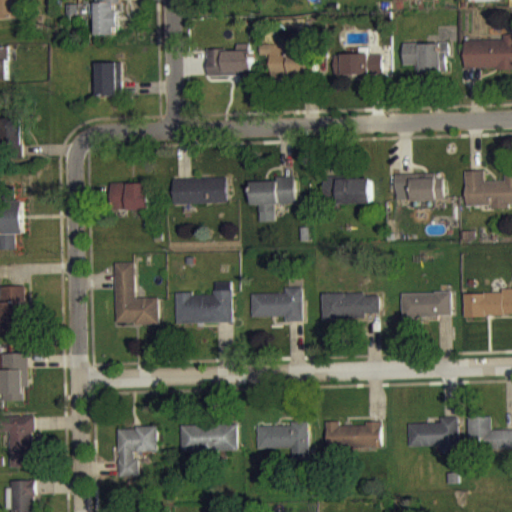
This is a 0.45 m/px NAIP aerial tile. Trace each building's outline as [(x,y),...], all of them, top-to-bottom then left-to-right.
[(24,0),(0,0),(0,28),(19,28),(19,1),(25,1),(24,0)] [(96,0),(98,45),(120,45),(120,12),(122,12),(121,0),(96,0)] [(466,50),(467,79),(511,77),(511,43),(505,44),(505,49),(466,50)] [(210,86),(255,85),(254,53),(238,53),(239,59),(209,59),(210,86)] [(262,54),(263,64),(273,64),(273,85),(319,85),(319,61),(292,61),(292,53),(262,54)] [(406,53),(406,74),(423,74),(423,81),(449,81),(449,66),(452,66),(452,53),(406,53)] [(0,56),(0,89),(10,89),(10,56),(0,56)] [(337,84),(385,83),(385,63),(336,64),(337,84)] [(100,106),(120,105),(119,72),(99,73),(100,106)] [(6,156),(25,155),(24,127),(4,128),(6,156)] [(468,215),(494,215),(494,219),(511,218),(511,214),(511,183),(507,183),(507,190),(487,191),(486,180),(467,180),(468,215)] [(446,187),(439,188),(438,182),(398,184),(399,211),(447,209),(446,187)] [(254,191),(255,214),(262,214),(262,232),(278,231),(277,213),(299,213),(298,186),(279,186),(279,191),(254,191)] [(327,207),(334,206),(333,186),(326,186),(327,207)] [(175,189),(176,214),(230,212),(229,187),(175,189)] [(341,189),(341,214),(374,213),(374,188),(341,189)] [(113,193),(114,220),(153,218),(152,192),(113,193)] [(1,259),(18,259),(18,243),(26,243),(25,218),(0,218),(1,259)] [(137,272),(117,272),(118,334),(161,333),(161,307),(137,308),(137,272)] [(178,333),(234,332),(234,291),(216,292),(216,303),(178,304),(178,333)] [(3,343),(26,342),(26,295),(2,296),(3,343)] [(287,326),(287,331),(305,331),(304,297),(286,297),(286,303),(253,303),(253,326),(287,326)] [(467,326),(511,325),(511,301),(467,301),(467,326)] [(404,303),(404,327),(454,326),(454,302),(404,303)] [(325,328),(377,329),(377,305),(325,304),(325,328)] [(0,380),(3,380),(3,411),(26,410),(26,397),(30,397),(29,363),(0,363),(0,380)] [(34,426),(10,426),(11,477),(35,477),(34,426)] [(494,426),(470,426),(470,458),(511,457),(511,439),(494,439),(494,426)] [(411,433),(411,456),(444,456),(444,461),(462,461),(462,427),(443,427),(443,433),(411,433)] [(259,458),(292,457),(292,465),(311,464),(310,431),(293,432),(293,435),(259,436),(259,458)] [(385,456),(384,433),(341,434),(341,431),(328,431),(329,457),(385,456)] [(182,435),(183,462),(240,461),(239,433),(182,435)] [(160,437),(120,437),(120,486),(139,486),(139,461),(160,461),(160,437)] [(9,511),(35,511),(35,490),(9,491),(9,511)]
